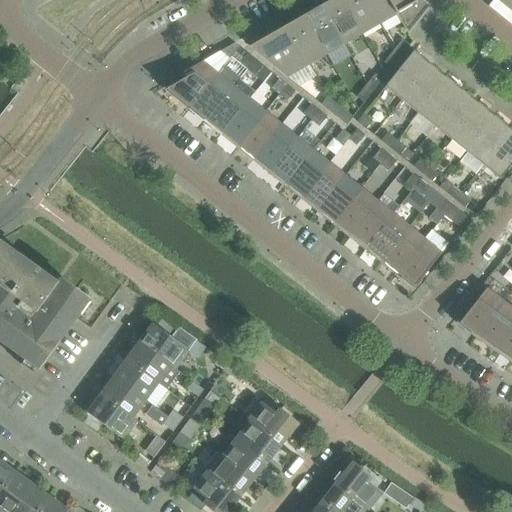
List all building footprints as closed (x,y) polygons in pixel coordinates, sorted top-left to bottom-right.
[(361,34),(341,0),(335,0),(334,1),(334,0),(322,7),(343,44),(361,34)] [(379,24),(364,0),(341,0),(361,34),(379,24)] [(397,14),(388,0),(364,0),(379,24),(396,15),(397,14)] [(431,7),(422,0),(388,0),(397,14),(396,15),(408,35),(431,7)] [(343,44),(322,7),(322,8),(317,11),(316,10),(304,17),(326,55),(343,44)] [(326,55),(304,17),(304,18),(299,21),(298,20),(287,27),(308,65),(326,55)] [(308,65),(287,27),(286,28),(287,28),(278,33),(277,33),(253,47),(251,49),(287,77),(307,65),(308,65)] [(400,58),(409,46),(402,40),(393,51),(400,58)] [(229,60),(239,47),(234,44),(220,52),(229,60)] [(391,69),(400,58),(393,51),(383,63),(391,69)] [(401,101),(430,65),(427,63),(427,64),(422,60),(423,59),(413,51),(384,88),(401,101)] [(217,75),(223,67),(229,60),(220,52),(182,74),(186,78),(166,90),(190,109),(217,75)] [(247,70),(255,60),(247,54),(239,64),(247,70)] [(255,76),(263,66),(255,60),(247,70),(255,76)] [(417,114),(446,78),(444,76),(443,77),(438,73),(439,72),(430,65),(401,101),(417,114)] [(205,122),(239,80),(223,67),(217,75),(190,109),(205,122)] [(373,92),(382,80),(375,74),(365,85),(373,92)] [(434,127),(462,91),(460,89),(459,90),(454,86),(455,85),(446,78),(417,114),(434,127)] [(279,95),(287,85),(279,79),(271,89),(279,95)] [(221,134),(249,100),(255,93),(239,80),(205,122),(221,134)] [(287,102),(295,92),(287,85),(279,95),(287,102)] [(364,104),(373,92),(365,85),(356,97),(364,104)] [(450,140),(479,104),(476,102),(475,103),(471,99),(471,98),(462,91),(434,127),(450,140)] [(340,107),(327,97),(321,105),(334,115),(340,107)] [(237,147),(264,113),(249,100),(221,134),(237,147)] [(466,153),(495,117),(492,115),(492,116),(487,112),(488,111),(479,104),(450,140),(466,153)] [(311,121),(319,111),(311,105),(303,115),(311,121)] [(353,117),(340,107),(334,115),(346,125),(353,117)] [(319,127),(327,117),(319,111),(311,121),(319,127)] [(253,160),(280,126),(264,113),(237,147),(253,160)] [(366,130),(372,122),(363,114),(356,122),(366,130)] [(483,166),(511,130),(509,128),(508,129),(503,125),(504,124),(495,117),(466,153),(483,166)] [(269,173),(296,139),(280,126),(253,160),(269,173)] [(348,140),(351,137),(343,130),(335,140),(343,147),(348,140)] [(356,146),(364,136),(356,130),(351,137),(348,140),(356,146)] [(500,180),(511,164),(511,130),(483,166),(500,180)] [(390,149),(396,141),(387,133),(380,141),(390,149)] [(285,185),(312,152),(296,139),(269,173),(285,185)] [(399,156),(405,148),(396,141),(390,149),(399,156)] [(380,165),(388,155),(380,149),(372,159),(380,165)] [(301,198),(328,164),(312,152),(285,185),(301,198)] [(388,171),(396,161),(388,155),(380,165),(388,171)] [(423,175),(429,167),(419,159),(413,167),(423,175)] [(317,211),(344,177),(328,164),(301,198),(317,211)] [(432,182),(438,174),(429,167),(423,175),(432,182)] [(412,191),(420,180),(412,174),(404,184),(412,191)] [(333,224),(360,190),(344,177),(317,211),(333,224)] [(420,197),(428,187),(420,180),(412,191),(420,197)] [(455,201),(461,193),(452,185),(446,193),(455,201)] [(349,236),(376,203),(360,190),(333,224),(349,236)] [(464,208),(471,200),(461,193),(455,201),(464,208)] [(444,216),(452,206),(444,199),(436,210),(444,216)] [(365,249),(392,215),(376,203),(349,236),(365,249)] [(452,222),(460,212),(452,206),(444,216),(452,222)] [(381,262),(408,228),(392,215),(365,249),(381,262)] [(397,275),(424,241),(408,228),(381,262),(387,267),(397,275)] [(414,288),(448,245),(431,232),(424,241),(397,275),(414,288)] [(56,342),(74,318),(86,301),(60,282),(56,287),(0,246),(0,341),(38,369),(57,343),(56,342)] [(476,337),(502,302),(485,290),(458,324),(460,325),(476,337)] [(493,349),(511,321),(511,309),(502,302),(476,337),(477,338),(493,349)] [(167,336),(174,327),(162,318),(155,327),(167,336)] [(511,361),(511,358),(511,321),(493,349),(494,350),(511,361)] [(155,327),(153,326),(139,345),(175,371),(175,370),(189,352),(167,336),(155,327)] [(175,371),(139,345),(126,363),(157,385),(158,384),(165,390),(178,372),(175,370),(175,371)] [(230,365),(219,357),(214,364),(224,372),(230,365)] [(157,385),(126,363),(113,380),(144,403),(157,385)] [(239,372),(230,365),(224,372),(234,379),(239,372)] [(144,403),(113,380),(102,396),(133,418),(144,403)] [(203,390),(193,383),(187,390),(198,398),(203,390)] [(220,399),(210,391),(204,399),(215,407),(220,399)] [(133,418),(102,396),(88,414),(124,441),(138,422),(133,418)] [(278,447),(296,424),(280,411),(276,415),(258,401),(244,419),(248,423),(278,447)] [(183,418),(172,411),(167,418),(178,425),(183,418)] [(178,425),(167,418),(162,425),(172,432),(178,425)] [(200,427),(190,419),(184,426),(195,434),(200,427)] [(278,447),(248,423),(235,439),(265,463),(278,447)] [(195,434),(184,426),(179,433),(189,441),(195,434)] [(265,463),(235,439),(227,433),(214,450),(217,452),(251,480),(264,464),(265,463)] [(251,480),(217,452),(204,468),(208,472),(238,496),(250,481),(251,480)] [(151,462),(140,455),(135,462),(145,469),(151,462)] [(0,491),(13,474),(0,463),(0,491)] [(379,493),(366,482),(369,477),(353,464),(335,487),(364,511),(379,493)] [(166,474),(155,466),(150,473),(161,481),(166,474)] [(238,496),(208,472),(204,468),(190,487),(208,501),(204,506),(211,511),(225,511),(238,497),(238,496)] [(11,511),(31,486),(13,474),(0,491),(0,511),(11,511)] [(38,511),(48,499),(31,486),(11,511),(38,511)] [(364,511),(335,487),(321,504),(330,511),(364,511)] [(418,511),(419,511),(424,505),(413,498),(409,506),(418,511)] [(65,511),(48,499),(38,511),(65,511)]
